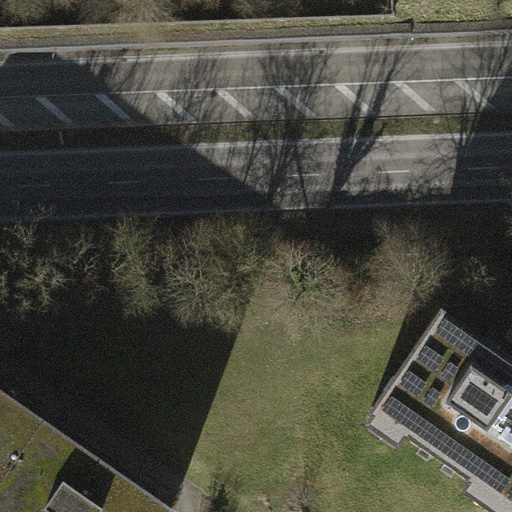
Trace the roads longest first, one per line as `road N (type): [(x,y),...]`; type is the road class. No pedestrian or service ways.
road 1 (primary): [(511,77),(0,98)]
road 2 (primary): [(0,180),(511,161)]
